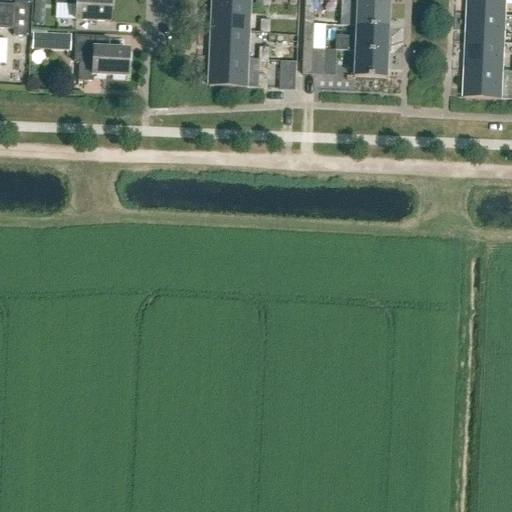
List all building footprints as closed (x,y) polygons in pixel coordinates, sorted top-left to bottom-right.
[(44,26),(45,0),(35,0),(34,25),(44,26)] [(109,24),(110,0),(55,0),(55,5),(76,6),(75,22),(109,24)] [(313,27),(313,26),(314,0),(305,0),(304,0),(304,26),(313,27)] [(511,0),(469,0),(469,16),(505,17),(511,17),(511,0)] [(247,33),(249,5),(213,3),(212,31),(247,33)] [(388,30),(389,5),(356,3),(355,28),(388,30)] [(0,29),(13,30),(15,6),(0,5),(0,29)] [(504,45),(505,17),(469,16),(468,43),(504,45)] [(269,22),(260,22),(259,33),(269,34),(269,22)] [(302,51),(323,52),(323,51),(321,38),(322,26),(313,26),(313,27),(304,26),(302,51)] [(387,54),(388,30),(355,28),(355,38),(334,37),(333,52),(354,53),(387,54)] [(246,60),(247,33),(212,31),(210,59),(246,60)] [(51,51),(52,35),(31,34),(31,51),(51,51)] [(127,78),(128,52),(100,50),(100,39),(75,37),(74,63),(78,63),(78,82),(93,83),(93,77),(127,78)] [(503,73),(504,45),(468,43),(467,71),(503,73)] [(268,50),(259,49),(258,61),(267,62),(268,50)] [(322,76),(323,52),(302,51),(301,75),(311,76),(322,76)] [(386,80),(387,54),(354,53),(353,79),(386,80)] [(245,89),(246,60),(210,59),(209,87),(245,89)] [(282,64),(281,90),(295,91),(296,77),(296,65),(282,64)] [(502,101),(503,73),(467,71),(466,100),(502,101)] [(258,77),(257,89),(266,90),(266,78),(258,77)]
